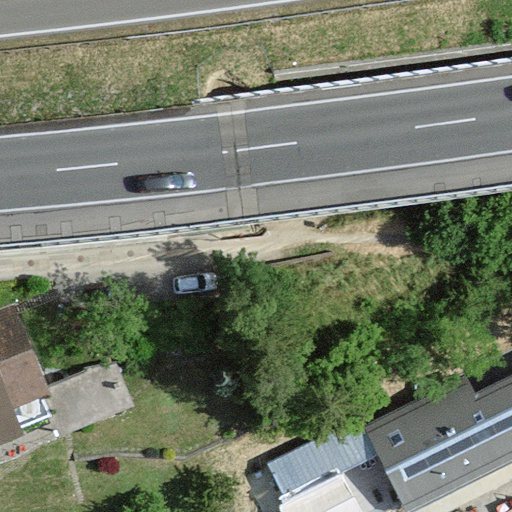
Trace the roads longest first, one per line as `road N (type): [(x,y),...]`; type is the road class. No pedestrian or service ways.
road 1 (motorway): [(0,176),(511,118)]
road 2 (residential): [(0,260),(297,231)]
